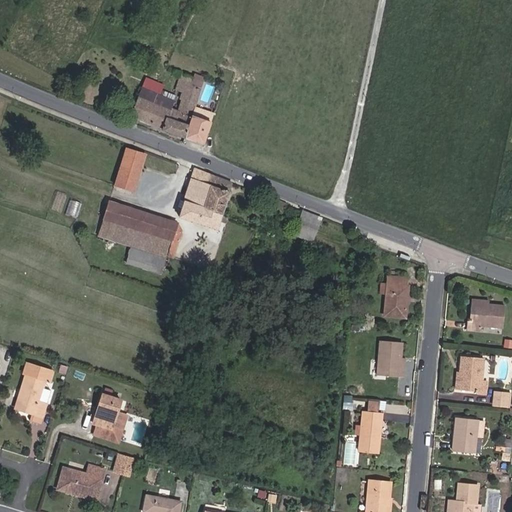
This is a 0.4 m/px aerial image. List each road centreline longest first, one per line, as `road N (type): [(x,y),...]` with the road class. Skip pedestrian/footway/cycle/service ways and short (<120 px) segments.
road 1 (tertiary): [(0,80),(443,252)]
road 2 (residential): [(414,511),(443,252)]
